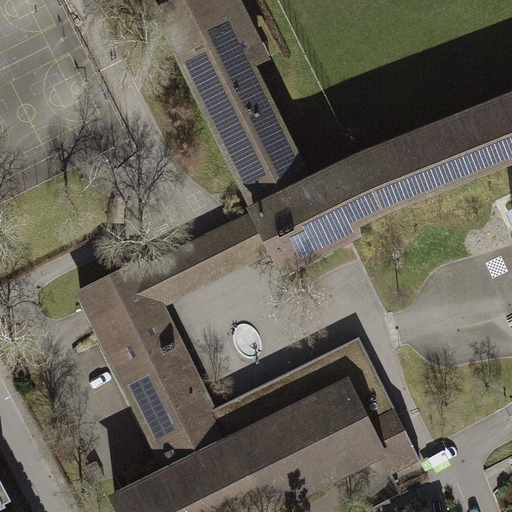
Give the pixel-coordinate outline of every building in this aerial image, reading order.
[(133,0),(145,23),(160,15),(159,13),(152,0),(133,0)] [(353,225),(381,211),(402,203),(511,159),(511,100),(353,163),(309,185),(249,65),(264,58),(234,0),(185,0),(159,13),(160,15),(258,211),(255,213),(256,215),(274,253),(283,270),(357,233),(353,225)] [(162,308),(274,253),(256,215),(144,270),(162,308)] [(121,511),(261,511),(265,510),(231,442),(229,443),(213,410),(162,308),(144,270),(140,263),(81,292),(170,472),(115,499),(121,511)] [(359,337),(222,405),(227,415),(274,397),(318,372),(333,368),(348,363),(347,362),(369,356),(359,337)] [(417,453),(369,356),(347,362),(348,363),(333,368),(318,372),(274,397),(227,415),(222,405),(213,410),(229,443),(231,442),(265,510),(380,454),(387,468),(417,453)] [(383,464),(364,472),(371,487),(390,478),(383,464)] [(0,510),(6,508),(5,505),(11,501),(0,480),(0,479),(0,510)]
